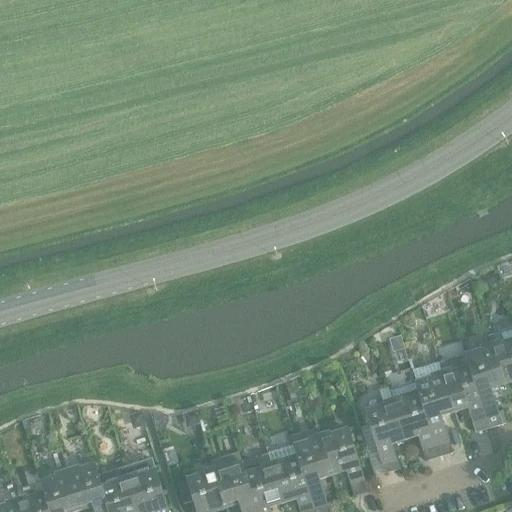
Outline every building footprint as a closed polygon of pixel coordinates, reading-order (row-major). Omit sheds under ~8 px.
[(492,347),(491,347),(503,386),(511,382),(511,329),(489,337),(492,347)] [(491,390),(503,386),(491,347),(465,355),(469,367),(470,367),(489,430),(502,425),(491,390)] [(475,434),(489,430),(470,367),(469,367),(465,355),(438,364),(454,414),(468,410),(475,434)] [(416,384),(419,396),(439,458),(452,454),(441,418),(454,414),(438,364),(413,372),(416,384)] [(416,384),(388,393),(392,404),(404,442),(418,438),(426,462),(439,458),(419,396),(416,384)] [(391,446),(404,442),(392,404),(388,393),(387,388),(379,391),(383,407),(365,413),(385,475),(399,471),(391,446)] [(142,413),(128,417),(133,430),(146,426),(144,420),(142,413)] [(189,415),(183,417),(187,431),(199,427),(195,413),(189,415)] [(329,511),(320,481),(332,477),(320,438),(321,438),(318,429),(291,437),(293,447),(294,446),(297,458),(298,458),(314,511),(329,511)] [(349,430),(321,438),(320,438),(332,477),(346,472),(354,497),(368,492),(349,430)] [(300,511),(314,511),(298,458),(297,458),(294,446),(293,447),(267,455),(283,505),(297,501),(300,511)] [(241,511),(256,511),(244,474),(245,474),(242,463),(241,463),(238,453),(210,462),(213,472),(225,510),(240,506),(241,511)] [(270,511),(269,509),(283,505),(267,455),(242,463),(245,474),(244,474),(256,511),(270,511)] [(168,511),(152,459),(124,468),(128,479),(138,511),(168,511)] [(95,465),(79,470),(78,466),(66,469),(79,511),(93,507),(94,511),(109,511),(101,488),(102,488),(98,476),(95,465)] [(138,511),(128,479),(124,468),(98,476),(102,488),(101,488),(109,511),(138,511)] [(41,482),(44,494),(45,494),(50,511),(77,511),(79,511),(66,469),(54,473),(55,478),(41,482)] [(220,511),(225,510),(213,472),(187,480),(188,481),(177,484),(183,505),(194,502),(197,511),(220,511)] [(50,511),(45,494),(44,494),(27,499),(26,495),(16,498),(18,502),(20,511),(50,511)] [(0,508),(0,511),(20,511),(18,502),(16,498),(4,502),(5,506),(0,508)]
